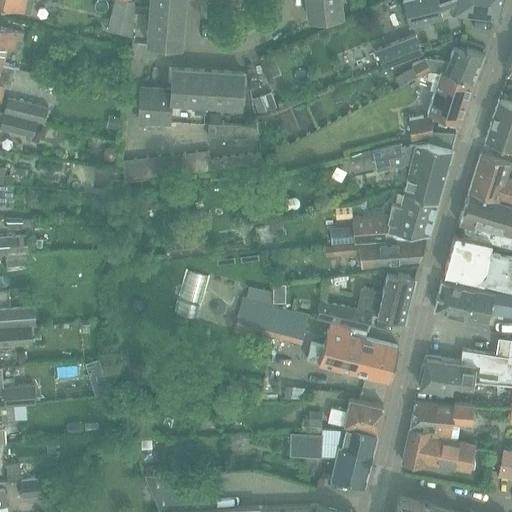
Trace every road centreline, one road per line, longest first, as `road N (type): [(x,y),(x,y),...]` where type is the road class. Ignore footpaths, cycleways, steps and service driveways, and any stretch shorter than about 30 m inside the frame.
road 1 (tertiary): [(380,511),(457,203),(511,33)]
road 2 (residential): [(199,0),(198,55),(252,42),(276,28),(286,8)]
